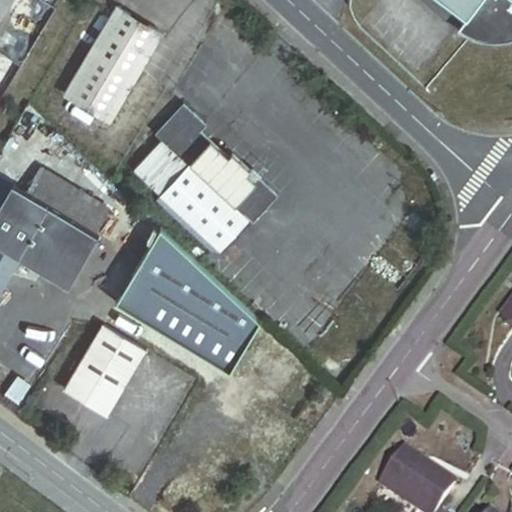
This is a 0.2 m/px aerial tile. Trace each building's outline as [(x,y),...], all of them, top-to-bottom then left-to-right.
[(511,0),(442,0),(479,28),(471,38),(476,40),(493,43),(511,39),(511,0)] [(163,35),(116,7),(64,94),(111,122),(163,35)] [(208,242),(219,252),(250,219),(180,153),(183,150),(256,219),(279,194),(234,152),(229,157),(201,130),(206,124),(184,103),(156,133),(162,139),(132,170),(159,195),(208,242)] [(41,166),(24,192),(93,235),(109,209),(41,166)] [(15,187),(0,210),(0,241),(20,254),(66,283),(96,238),(93,235),(24,192),(15,187)] [(208,242),(159,195),(156,199),(205,246),(208,242)] [(261,321),(161,229),(148,250),(138,266),(115,305),(229,373),(261,321)] [(148,250),(131,240),(121,256),(138,266),(148,250)] [(0,286),(20,254),(0,241),(0,286)] [(511,307),(502,322),(511,329),(511,307)] [(146,350),(103,324),(64,389),(107,415),(146,350)] [(404,452),(380,488),(416,511),(435,511),(454,485),(404,452)]
